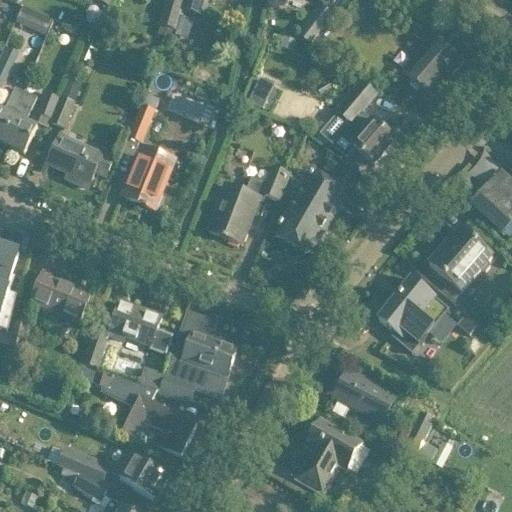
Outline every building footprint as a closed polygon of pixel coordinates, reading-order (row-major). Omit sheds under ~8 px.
[(75,10),(52,0),(42,0),(39,8),(70,21),(75,10)] [(95,39),(110,8),(113,0),(97,0),(82,33),(95,39)] [(171,41),(174,31),(175,31),(184,0),(169,0),(162,27),(161,27),(158,37),(171,41)] [(188,0),(185,11),(200,16),(204,0),(188,0)] [(300,37),(311,46),(332,17),(321,9),(300,37)] [(24,11),(18,24),(33,31),(39,17),(24,11)] [(432,100),(444,87),(464,64),(445,48),(454,38),(430,18),(419,32),(429,41),(403,72),(411,80),(410,81),(432,100)] [(177,38),(189,41),(194,23),(182,19),(177,38)] [(321,39),(313,49),(324,58),(332,48),(321,39)] [(0,94),(9,76),(10,76),(17,61),(2,54),(0,59),(0,94)] [(5,114),(0,111),(0,144),(2,146),(26,97),(24,96),(29,82),(23,95),(15,92),(5,114)] [(69,83),(62,101),(73,106),(81,88),(69,83)] [(363,84),(355,93),(337,114),(350,125),(331,147),(346,160),(354,151),(374,168),(396,143),(362,114),(377,96),(363,84)] [(39,117),(50,121),(58,101),(47,96),(39,117)] [(25,124),(36,101),(26,97),(2,146),(24,157),(37,130),(25,124)] [(51,126),(64,131),(74,107),(73,106),(62,101),(51,126)] [(130,140),(142,145),(155,114),(142,109),(130,140)] [(86,185),(90,187),(95,176),(106,181),(115,163),(60,138),(47,167),(69,177),(67,182),(84,190),(86,185)] [(141,149),(128,181),(120,199),(155,214),(163,194),(159,192),(172,162),(141,149)] [(279,203),(286,184),(289,177),(273,171),(267,185),(251,179),(245,195),(227,188),(209,235),(242,248),(262,197),(279,203)] [(311,175),(275,237),(306,255),(323,226),(327,228),(346,195),(311,175)] [(511,185),(501,177),(475,210),(490,222),(506,234),(511,226),(511,185)] [(460,232),(429,268),(444,281),(461,296),(480,273),(485,274),(489,269),(488,265),(492,260),(476,245),(460,232)] [(0,251),(0,330),(8,334),(17,298),(6,294),(19,259),(0,251)] [(80,326),(85,313),(92,295),(65,284),(64,287),(43,278),(44,275),(43,275),(31,307),(80,326)] [(413,356),(449,312),(413,282),(380,323),(394,335),(391,339),(413,356)] [(467,305),(459,300),(441,328),(448,333),(467,305)] [(157,333),(162,321),(120,305),(110,333),(152,349),(150,353),(165,359),(173,338),(172,338),(157,333)] [(189,318),(188,317),(161,395),(190,405),(195,391),(220,400),(227,379),(237,353),(220,347),(222,343),(210,339),(214,327),(189,318)] [(470,338),(477,330),(464,319),(457,328),(470,338)] [(7,359),(22,363),(30,330),(15,326),(7,359)] [(93,336),(83,367),(96,371),(107,341),(93,336)] [(168,438),(162,451),(181,460),(197,428),(151,405),(157,394),(83,369),(79,382),(103,391),(101,396),(134,412),(122,435),(143,445),(150,429),(168,438)] [(333,401),(351,411),(382,427),(397,398),(348,373),(333,401)] [(150,379),(147,386),(159,390),(163,380),(155,377),(150,379)] [(402,453),(417,461),(424,446),(435,424),(420,417),(402,453)] [(362,447),(321,423),(305,450),(313,454),(296,483),(323,498),(339,469),(347,473),(362,447)] [(394,449),(386,464),(404,473),(408,465),(426,474),(437,452),(424,446),(417,461),(402,453),(394,449)] [(56,469),(64,472),(79,478),(80,478),(102,487),(103,486),(110,469),(65,449),(56,469)] [(122,483),(134,490),(133,491),(156,505),(157,503),(161,505),(167,494),(164,492),(170,481),(134,461),(122,483)] [(61,478),(76,484),(73,489),(101,505),(110,490),(103,486),(102,487),(80,478),(79,478),(64,472),(61,478)] [(127,511),(111,502),(105,511),(127,511)]
